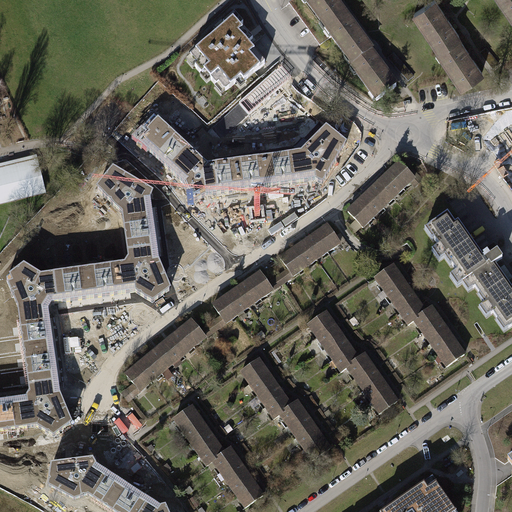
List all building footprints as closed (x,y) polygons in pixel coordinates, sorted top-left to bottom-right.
[(303,0),(291,0),(287,3),(318,45),(330,37),(303,0)] [(303,0),(330,37),(350,64),(349,65),(375,100),(383,94),(394,87),(368,51),(369,51),(362,40),(340,10),(332,0),(303,0)] [(432,0),(413,13),(437,49),(436,50),(461,86),(471,79),(480,73),(456,37),(457,37),(453,31),(432,0)] [(511,0),(499,0),(511,19),(511,0)] [(226,25),(191,57),(198,65),(195,67),(202,75),(205,73),(217,86),(219,84),(226,91),(238,81),(240,79),(244,82),(265,63),(248,44),(253,40),(249,36),(241,26),(244,24),(235,14),(224,23),(226,25)] [(155,118),(144,130),(149,135),(141,144),(180,181),(183,178),(188,182),(185,185),(193,203),(206,196),(206,192),(212,191),(213,195),(309,182),(308,177),(315,176),(316,181),(323,183),(346,145),(332,134),(329,138),(323,133),(302,155),(207,168),(155,118)] [(0,163),(0,204),(47,194),(39,155),(0,163)] [(366,226),(419,175),(400,155),(347,206),(366,226)] [(0,431),(32,427),(31,421),(36,420),(37,427),(54,437),(67,427),(64,420),(69,418),(59,396),(55,396),(54,391),(59,391),(47,311),(52,304),(131,293),(130,289),(135,288),(136,293),(153,303),(166,293),(163,286),(167,284),(158,262),(154,262),(153,257),(157,256),(151,207),(146,208),(146,201),(150,201),(152,194),(114,171),(103,184),(106,188),(102,193),(123,214),(130,259),(126,266),(46,277),(47,283),(42,284),(41,278),(24,267),(11,277),(14,284),(10,286),(19,309),(25,308),(26,313),(20,314),(31,393),(27,400),(0,403),(0,431)] [(445,213),(422,229),(455,271),(448,276),(455,287),(460,283),(466,292),(473,286),(478,293),(476,295),(482,304),(477,307),(484,317),(491,312),(496,319),(494,321),(502,332),(511,324),(511,296),(490,266),(501,258),(496,252),(490,244),(479,252),(483,257),(481,258),(479,260),(445,213)] [(284,281),(345,243),(331,220),(280,252),(291,269),(281,275),(284,281)] [(435,302),(426,307),(396,260),(375,274),(408,326),(417,321),(446,367),(467,354),(435,302)] [(264,267),(213,299),(227,321),(278,290),(264,267)] [(399,399),(367,349),(359,354),(328,306),(306,320),(341,374),(350,369),(378,412),(399,399)] [(128,398),(211,337),(195,316),(125,368),(135,382),(123,391),(128,398)] [(311,458),(331,445),(300,396),(292,401),(262,354),(241,367),(273,419),(282,413),(311,458)] [(233,442),(224,448),(195,400),(174,414),(207,466),(216,460),(244,506),(265,493),(233,442)] [(167,511),(165,508),(160,509),(158,511),(157,511),(154,510),(156,506),(101,470),(99,474),(93,471),(96,467),(92,461),(59,465),(59,470),(52,471),(49,487),(75,500),(89,496),(114,511),(167,511)] [(391,506),(382,511),(457,511),(433,477),(391,506)]
